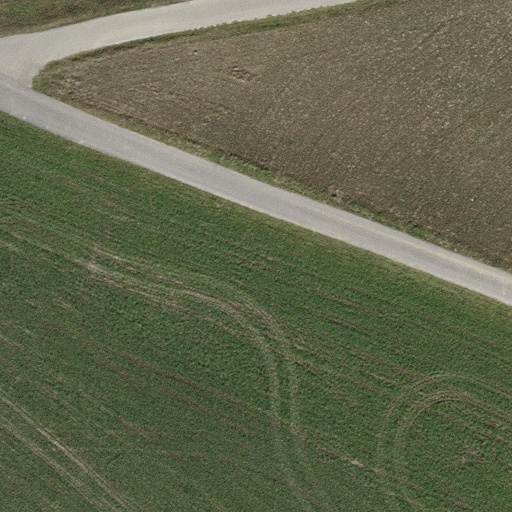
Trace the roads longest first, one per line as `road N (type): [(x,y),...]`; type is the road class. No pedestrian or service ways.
road 1 (track): [(511,291),(0,90)]
road 2 (track): [(261,0),(0,54)]
